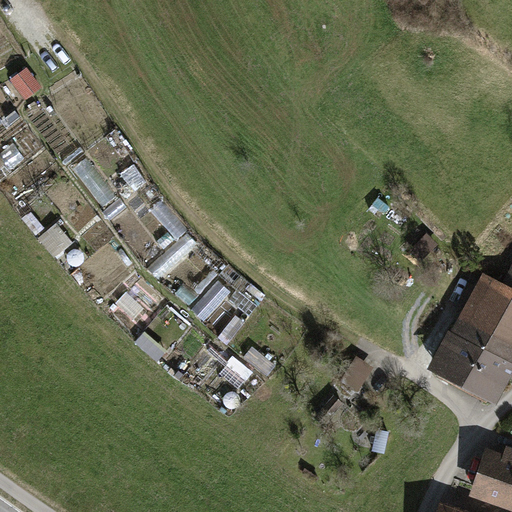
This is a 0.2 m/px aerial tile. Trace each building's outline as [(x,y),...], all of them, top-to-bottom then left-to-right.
[(22,104),(41,92),(28,71),(8,83),(22,104)] [(427,233),(410,250),(424,264),(441,247),(427,233)] [(511,260),(503,277),(482,266),(448,329),(511,362),(511,260)] [(483,347),(448,329),(429,366),(463,385),(483,347)] [(511,362),(483,347),(463,385),(497,403),(511,375),(511,362)] [(357,356),(342,380),(358,391),(374,367),(357,356)] [(334,395),(315,416),(325,425),(344,403),(334,395)] [(390,431),(377,428),(372,450),(385,453),(390,431)] [(504,452),(487,446),(470,495),(511,509),(511,446),(507,445),(504,452)] [(475,511),(441,501),(436,511),(475,511)]
